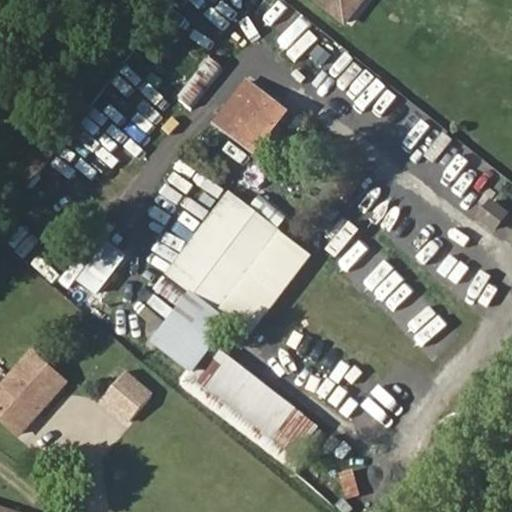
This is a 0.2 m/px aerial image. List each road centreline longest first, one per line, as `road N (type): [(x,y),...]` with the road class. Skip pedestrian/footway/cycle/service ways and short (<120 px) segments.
road 1 (unknown): [(511,267),(500,249),(276,70),(243,67)]
road 2 (unknown): [(487,348),(417,430),(390,444),(346,429),(272,373)]
